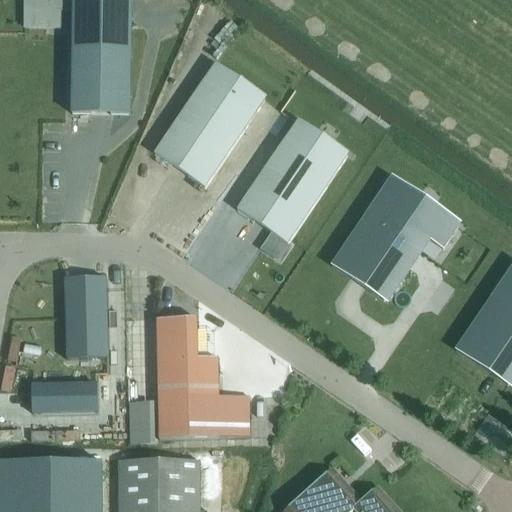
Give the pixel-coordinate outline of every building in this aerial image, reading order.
[(73,0),(71,116),(130,117),(131,0),(73,0)] [(205,191),(265,102),(215,68),(155,157),(205,191)] [(238,213),(288,247),(348,159),(298,124),(238,213)] [(389,183),(332,268),(383,303),(426,241),(443,252),(458,230),(389,183)] [(511,270),(456,353),(508,388),(511,381),(511,270)] [(108,361),(106,280),(65,281),(67,362),(108,361)] [(197,320),(157,321),(159,422),(160,441),(250,439),(249,398),(219,399),(218,360),(198,360),(197,320)] [(97,415),(97,386),(32,388),(33,416),(97,415)] [(157,447),(157,404),(132,404),(131,447),(157,447)] [(6,444),(26,441),(25,432),(5,435),(6,444)] [(199,511),(200,463),(119,464),(119,511),(199,511)] [(101,511),(102,464),(1,465),(1,511),(101,511)] [(396,511),(378,490),(361,505),(332,472),(287,511),(396,511)]
